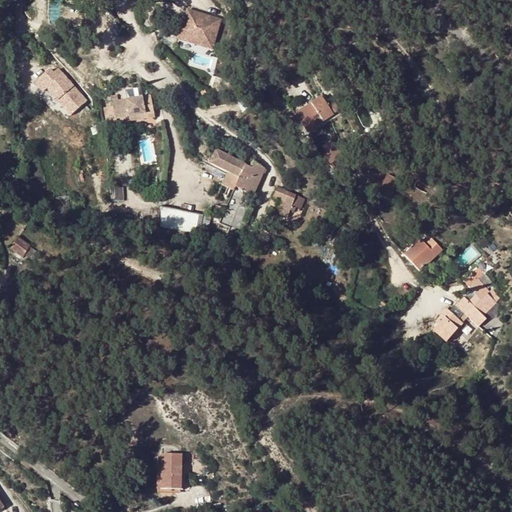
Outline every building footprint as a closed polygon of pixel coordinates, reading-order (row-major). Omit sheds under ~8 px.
[(187,11),(178,41),(211,51),(220,21),(187,11)] [(321,42),(325,52),(343,44),(339,35),(321,42)] [(72,73),(59,61),(54,70),(50,67),(47,73),(51,75),(45,87),(42,94),(57,102),(67,82),(78,89),(81,85),(72,73)] [(294,62),(283,70),(290,80),(301,72),(294,62)] [(45,87),(51,75),(47,73),(41,85),(45,87)] [(78,99),(80,96),(82,93),(78,89),(67,82),(57,102),(72,111),(78,99)] [(89,99),(82,93),(80,96),(86,102),(89,99)] [(123,100),(113,101),(116,118),(132,115),(145,113),(146,117),(156,116),(152,95),(126,99),(127,101),(123,102),(123,100)] [(308,133),(334,114),(328,106),(321,97),(295,116),(308,133)] [(328,106),(334,114),(337,112),(339,108),(336,104),(332,103),(328,106)] [(323,147),(328,153),(336,147),(332,141),(323,147)] [(328,153),(324,156),(330,165),(331,164),(334,169),(346,161),(336,147),(328,153)] [(217,152),(211,163),(228,171),(221,185),(233,191),(236,187),(252,194),(262,174),(261,173),(264,169),(253,163),(250,168),(217,152)] [(387,196),(394,180),(384,176),(377,191),(387,196)] [(277,201),(276,205),(290,210),(293,212),(295,207),(299,197),(276,188),(271,199),(277,201)] [(242,200),(234,195),(226,213),(234,216),(240,202),(241,200),(242,200)] [(301,210),(305,199),(299,197),(295,207),(301,210)] [(287,218),(290,210),(276,205),(273,212),(287,218)] [(199,234),(203,216),(158,207),(159,226),(199,234)] [(11,249),(23,257),(25,256),(30,247),(31,246),(18,238),(11,249)] [(425,246),(420,240),(404,255),(420,272),(442,251),(431,240),(425,246)] [(38,253),(30,247),(25,256),(27,258),(32,260),(38,253)] [(450,261),(445,265),(450,270),(453,268),(455,266),(450,261)] [(455,266),(453,268),(461,276),(459,279),(461,281),(465,277),(455,265),(455,266)] [(488,321),(483,316),(495,304),(486,295),(489,293),(478,280),(468,287),(472,292),(476,297),(468,303),(463,299),(455,306),(468,318),(474,324),(481,330),(488,321)] [(472,292),(463,299),(468,303),(476,297),(472,292)] [(455,306),(449,312),(459,322),(462,324),(468,318),(455,306)] [(457,330),(454,327),(459,322),(449,312),(446,310),(435,323),(438,326),(432,332),(446,343),(457,330)] [(457,330),(462,324),(459,322),(454,327),(457,330)] [(162,454),(162,466),(161,489),(180,489),(182,489),(182,454),(162,454)]
